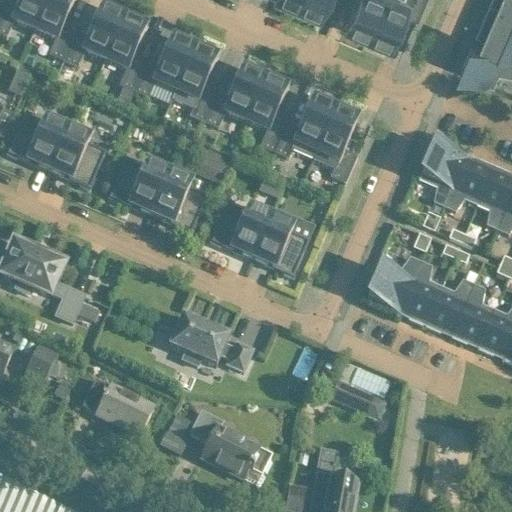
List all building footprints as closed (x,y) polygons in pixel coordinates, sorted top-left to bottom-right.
[(34,35),(48,0),(21,0),(17,12),(4,6),(0,15),(0,36),(6,39),(13,23),(34,32),(33,34),(34,35)] [(62,31),(75,0),(48,0),(34,35),(35,33),(56,42),(49,58),(63,64),(75,37),(62,31)] [(296,9),(299,0),(279,0),(296,7),(295,9),(296,9)] [(326,0),(299,0),(296,9),(297,10),(298,8),(319,17),(326,0)] [(366,40),(383,0),(356,0),(344,28),(366,38),(365,40),(366,40)] [(404,15),(417,21),(426,0),(383,0),(366,40),(367,40),(368,38),(390,48),(404,15)] [(511,0),(501,0),(498,7),(490,3),(476,36),(484,39),(480,49),(472,45),(460,73),(494,88),(500,75),(511,77),(511,0)] [(104,65),(125,18),(124,17),(123,19),(101,10),(87,42),(75,37),(63,64),(77,70),(84,54),(104,63),(103,65),(104,65)] [(126,18),(125,18),(104,65),(105,66),(106,63),(126,72),(119,89),(133,95),(145,68),(133,62),(147,29),(125,20),(126,18)] [(175,96),(195,48),(194,50),(172,40),(158,73),(145,68),(133,95),(147,101),(154,84),(175,93),(174,95),(175,96)] [(175,96),(172,103),(193,112),(190,119),(204,125),(216,98),(203,93),(217,60),(195,50),(196,49),(195,48),(175,96)] [(245,126),(266,79),(265,78),(264,80),(242,71),(228,104),(216,98),(204,125),(217,131),(224,115),(245,124),(244,126),(245,126)] [(267,79),(266,79),(245,126),(246,127),(247,125),(267,134),(260,150),(274,156),(286,129),(273,123),(288,91),(266,81),(267,79)] [(313,163),(336,109),(335,109),(335,111),(313,101),(299,134),(286,129),(274,156),(288,162),(291,154),(313,163)] [(337,110),(336,109),(313,163),(334,172),(331,180),(345,187),(357,160),(344,154),(358,121),(336,112),(337,110)] [(48,174),(68,129),(67,128),(66,130),(45,121),(41,128),(24,121),(8,157),(29,166),(29,164),(49,172),(48,174)] [(69,129),(68,129),(48,174),(49,175),(50,173),(69,181),(68,183),(89,192),(104,156),(87,148),(90,141),(68,131),(69,129)] [(444,211),(465,161),(434,147),(418,184),(436,192),(433,207),(444,211)] [(207,153),(197,177),(222,188),(232,164),(207,153)] [(476,210),(494,170),(478,163),(477,166),(465,161),(444,211),(455,216),(464,204),(476,210)] [(150,219),(170,173),(169,173),(168,175),(147,165),(143,173),(126,165),(110,201),(131,210),(131,208),(151,216),(150,218),(150,219)] [(511,198),(511,181),(507,179),(509,177),(494,170),(476,210),(489,215),(486,230),(497,234),(511,198)] [(171,173),(170,173),(150,219),(151,219),(152,217),(171,225),(170,227),(191,236),(206,200),(189,192),(192,185),(170,175),(171,173)] [(511,198),(497,234),(508,239),(511,233),(511,198)] [(252,263),(272,217),(271,217),(270,219),(248,209),(245,217),(227,209),(212,245),(232,254),(233,252),(252,260),(251,262),(252,263)] [(273,218),(272,217),(252,263),(253,263),(254,261),(273,269),(272,271),(293,280),(308,244),(290,237),(294,229),(272,220),(273,218)] [(427,218),(422,230),(434,235),(439,223),(427,218)] [(460,246),(464,238),(452,233),(449,241),(460,246)] [(426,254),(431,242),(419,237),(414,248),(426,254)] [(475,243),(464,238),(460,246),(472,251),(475,243)] [(63,268),(13,246),(0,276),(0,277),(17,285),(14,293),(29,299),(32,292),(49,299),(50,297),(63,302),(55,320),(72,327),(84,299),(55,287),(63,268)] [(453,262),(457,254),(446,249),(442,257),(453,262)] [(465,267),(469,258),(457,254),(453,262),(465,267)] [(511,273),(511,271),(511,262),(504,259),(500,268),(511,273)] [(399,316),(420,266),(409,261),(401,273),(383,265),(367,302),(399,316)] [(424,330),(441,290),(429,285),(431,270),(420,266),(399,316),(410,320),(409,323),(424,330)] [(508,281),(511,273),(500,268),(496,276),(508,281)] [(451,338),(473,288),(462,284),(454,296),(441,290),(424,330),(439,336),(440,334),(451,338)] [(478,350),(494,313),(481,308),(484,293),(473,288),(451,338),(449,341),(466,348),(467,345),(477,350),(478,350)] [(504,361),(511,343),(511,310),(507,318),(494,313),(478,350),(477,350),(476,352),(492,359),(493,357),(503,361),(504,361)] [(227,369),(243,376),(253,354),(236,347),(234,352),(225,348),(229,339),(182,319),(169,349),(185,356),(182,363),(197,370),(201,363),(216,369),(220,360),(229,363),(227,369)] [(511,343),(504,361),(503,361),(502,364),(511,368),(511,343)] [(0,379),(13,353),(0,345),(0,379)] [(38,350),(25,377),(43,386),(46,378),(52,367),(56,359),(38,350)] [(338,364),(334,381),(373,391),(377,374),(338,364)] [(52,367),(46,378),(63,380),(64,369),(52,367)] [(95,382),(81,410),(97,418),(96,419),(139,440),(153,412),(95,382)] [(65,403),(73,389),(62,383),(55,398),(65,403)] [(338,387),(331,402),(366,417),(372,402),(338,387)] [(16,413),(12,421),(19,424),(23,417),(16,413)] [(220,431),(223,425),(201,414),(189,438),(209,448),(202,462),(258,491),(264,480),(261,479),(272,457),(220,431)] [(177,418),(161,449),(180,459),(187,445),(180,441),(189,424),(177,418)] [(352,511),(357,485),(332,480),(337,457),(321,454),(310,511),(352,511)]
